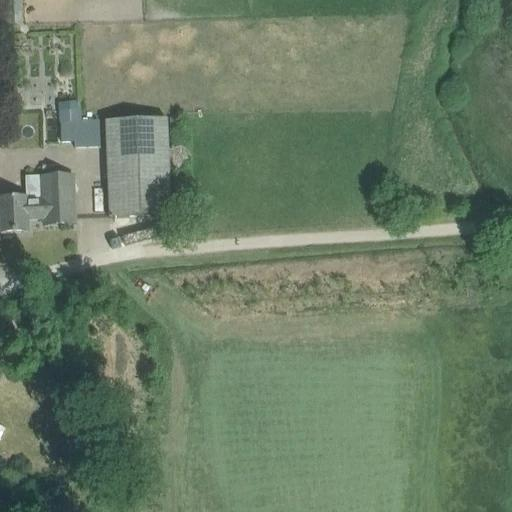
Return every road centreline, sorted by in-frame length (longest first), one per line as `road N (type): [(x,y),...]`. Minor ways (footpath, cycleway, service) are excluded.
road 1 (track): [(511,227),(182,251)]
road 2 (unclassified): [(0,296),(182,251)]
